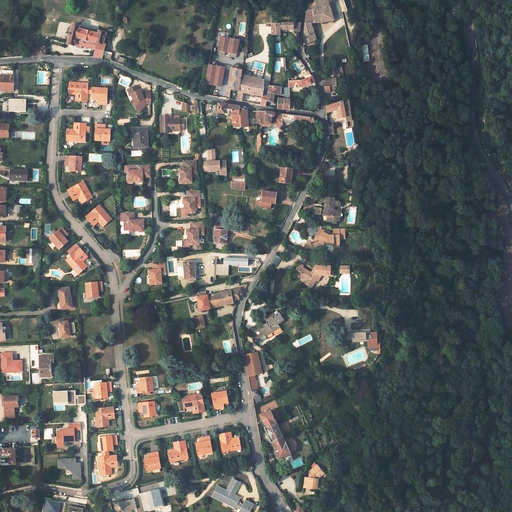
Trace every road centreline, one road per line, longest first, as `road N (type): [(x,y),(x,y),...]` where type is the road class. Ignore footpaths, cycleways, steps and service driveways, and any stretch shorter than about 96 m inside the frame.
road 1 (residential): [(128,436),(111,271),(52,184),(55,111)]
road 2 (residential): [(324,114),(323,150),(237,310),(249,415)]
road 3 (residential): [(58,58),(103,61),(201,98),(324,114)]
road 4 (residential): [(472,0),(472,127),(511,204)]
road 5 (residential): [(0,493),(30,484),(68,492),(122,482),(132,469),(128,436)]
road 6 (residential): [(128,436),(249,415)]
